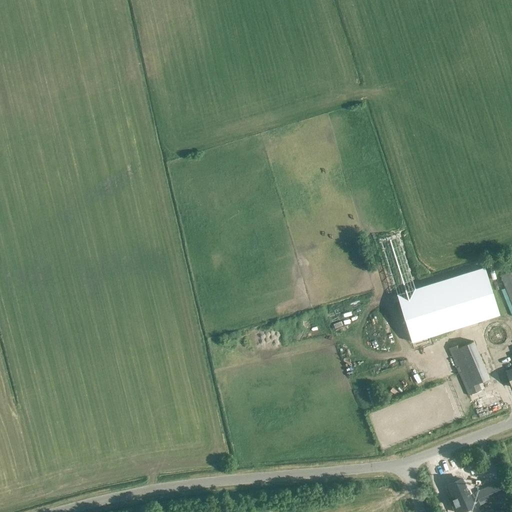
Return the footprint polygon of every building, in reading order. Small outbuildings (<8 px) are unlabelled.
[(454,271),(449,273),(452,282),(457,280),(454,271)] [(511,271),(501,276),(511,303),(511,271)] [(417,339),(418,332),(411,331),(410,338),(417,339)] [(461,342),(447,348),(468,397),(482,391),(479,383),(489,379),(473,342),(463,346),(461,342)] [(450,396),(447,391),(439,391),(439,386),(434,386),(426,390),(426,392),(428,398),(427,399),(427,427),(419,430),(424,430),(447,421),(447,417),(453,417),(451,412),(455,410),(455,398),(452,400),(455,408),(451,409),(450,407),(450,396)] [(457,511),(472,506),(460,480),(444,486),(451,500),(446,501),(451,511),(457,511)] [(501,481),(474,493),(480,505),(506,493),(501,481)]
